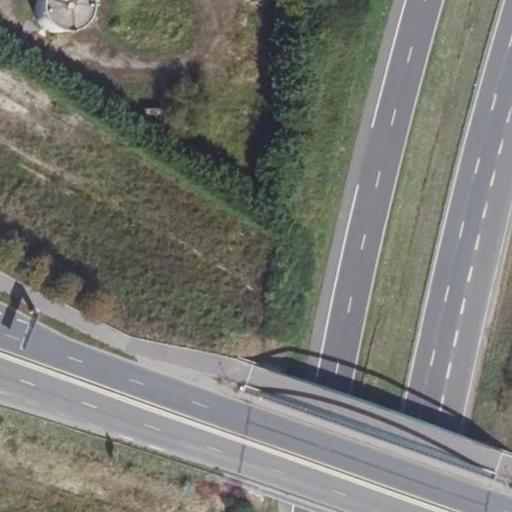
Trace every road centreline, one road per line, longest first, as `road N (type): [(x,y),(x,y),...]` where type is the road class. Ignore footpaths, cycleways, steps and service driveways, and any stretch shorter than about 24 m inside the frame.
road 1 (trunk): [(426,0),(353,280),(310,511)]
road 2 (primary): [(505,511),(172,394),(23,331)]
road 3 (primary): [(0,373),(383,511)]
road 4 (trunk): [(425,422),(511,37)]
